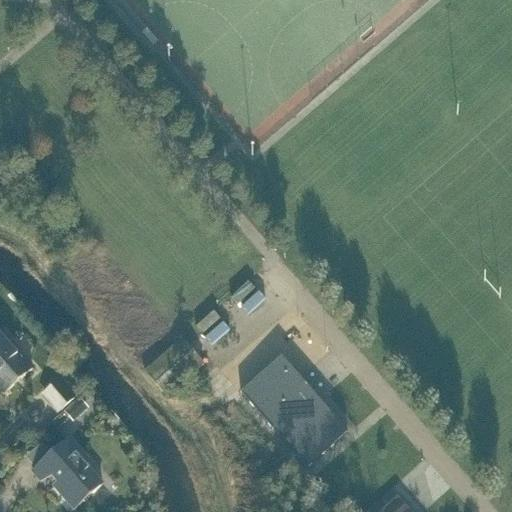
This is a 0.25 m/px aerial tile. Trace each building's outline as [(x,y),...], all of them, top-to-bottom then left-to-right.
[(22,166),(30,159),(13,140),(5,148),(22,166)] [(252,278),(232,291),(237,299),(257,286),(252,278)] [(210,326),(227,311),(219,303),(202,317),(210,326)] [(0,390),(5,396),(33,370),(0,332),(0,390)] [(167,399),(204,366),(180,339),(144,372),(167,399)] [(282,358),(241,394),(307,470),(348,434),(282,358)] [(59,415),(79,397),(63,379),(42,397),(59,415)] [(74,424),(90,410),(81,400),(65,414),(74,424)] [(83,466),(88,461),(71,441),(33,474),(42,484),(54,479),(80,508),(103,488),(83,466)] [(410,511),(398,497),(381,511),(410,511)]
